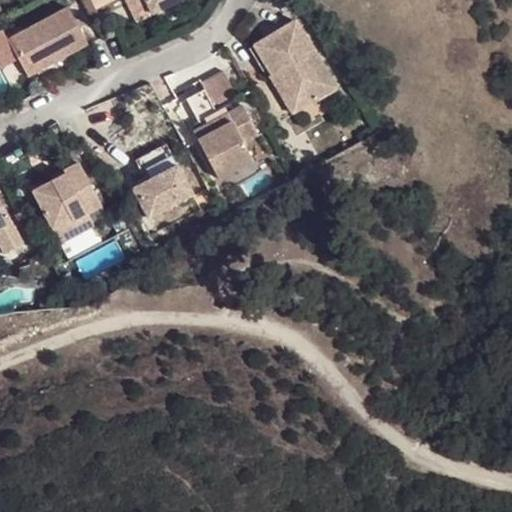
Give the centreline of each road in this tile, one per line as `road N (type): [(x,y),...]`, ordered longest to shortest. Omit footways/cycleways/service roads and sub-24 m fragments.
road 1 (track): [(0,366),(105,327),(176,318),(240,323),(285,336),(405,446),(511,483)]
road 2 (residential): [(229,0),(217,27),(142,73),(0,139)]
